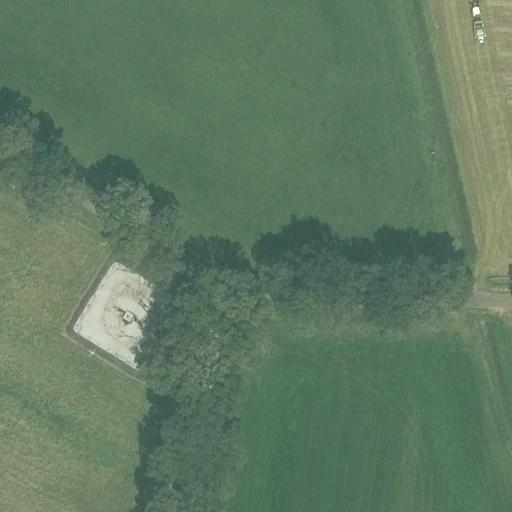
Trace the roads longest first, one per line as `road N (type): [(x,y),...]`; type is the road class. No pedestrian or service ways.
road 1 (unclassified): [(511,302),(245,290),(0,147)]
road 2 (track): [(226,283),(191,511)]
